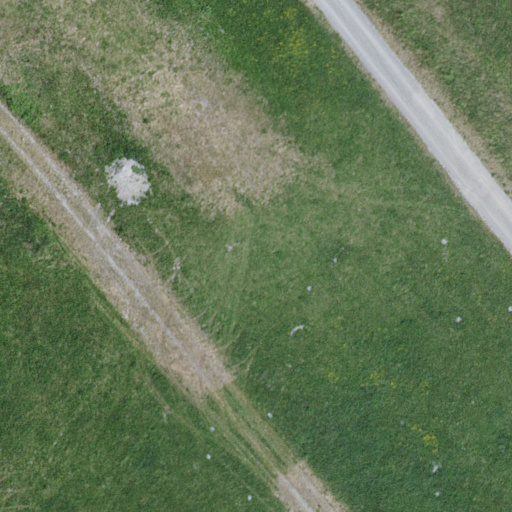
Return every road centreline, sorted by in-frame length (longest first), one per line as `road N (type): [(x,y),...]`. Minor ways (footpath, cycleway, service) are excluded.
road 1 (track): [(0,121),(324,511)]
road 2 (track): [(330,0),(511,222)]
